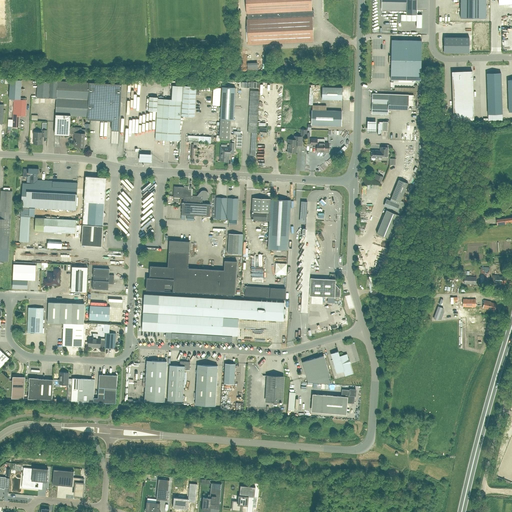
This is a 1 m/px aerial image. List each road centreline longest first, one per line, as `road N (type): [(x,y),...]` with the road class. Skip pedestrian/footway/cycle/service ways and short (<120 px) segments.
road 1 (tertiary): [(165,435),(365,446),(374,369),(363,329)]
road 2 (unclassified): [(128,344),(282,352),(363,329)]
road 3 (unclassified): [(350,180),(137,169)]
road 4 (trunk): [(461,511),(511,324)]
road 5 (tertiary): [(350,180),(360,0)]
road 6 (unclassified): [(10,296),(8,335),(24,355),(118,361),(128,344)]
road 7 (unclassified): [(128,344),(137,169)]
road 8 (unknown): [(357,140),(387,143),(398,157),(368,233),(351,241)]
road 9 (unclassified): [(477,511),(511,376)]
road 10 (unclassified): [(137,169),(0,154)]
road 11 (unclassified): [(431,0),(436,56),(511,57)]
